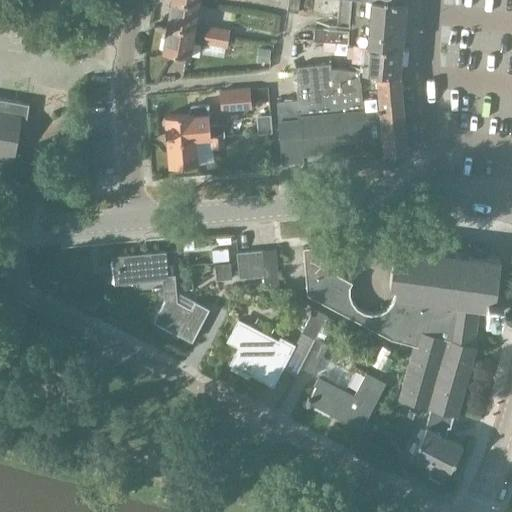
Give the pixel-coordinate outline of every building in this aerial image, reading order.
[(193,29),(197,3),(178,0),(170,0),(166,25),(193,29)] [(287,0),(286,10),(297,12),(298,0),(287,0)] [(401,47),(405,1),(394,0),(337,0),(335,30),(313,28),(313,40),(354,43),(401,47)] [(188,56),(193,29),(166,25),(162,51),(188,56)] [(54,31),(33,27),(31,38),(52,42),(54,31)] [(217,29),(205,27),(203,43),(214,45),(217,29)] [(227,47),(229,31),(217,29),(214,45),(227,47)] [(297,99),(276,101),(278,120),(281,161),(299,159),(299,161),(303,160),(302,154),(368,148),(369,153),(406,150),(400,92),(399,75),(399,69),(401,48),(401,47),(354,43),(353,62),(363,63),(362,71),(330,68),(330,63),(295,67),(297,86),(296,86),(297,99)] [(248,88),(220,90),(222,109),(250,106),(248,88)] [(0,152),(14,155),(19,125),(25,126),(29,104),(0,99),(0,152)] [(223,136),(222,125),(209,126),(207,104),(192,106),(189,109),(189,113),(164,115),(164,117),(162,120),(162,127),(165,129),(166,140),(195,138),(211,137),(223,136)] [(223,136),(211,137),(211,148),(224,147),(223,136)] [(168,166),(197,163),(195,138),(166,140),(168,166)] [(430,407),(427,416),(424,426),(409,455),(430,466),(428,474),(441,480),(445,473),(446,474),(461,444),(444,435),(447,426),(449,426),(452,414),(456,415),(475,345),(473,345),(476,325),(478,306),(484,307),(483,311),(500,313),(502,297),(494,295),(499,258),(483,256),(485,248),(473,247),(471,254),(401,244),(399,255),(392,254),(388,284),(395,285),(394,295),(391,302),(386,308),(379,312),(372,313),(371,313),(363,311),(356,307),(351,301),(349,293),(349,286),(351,281),(337,273),(335,258),(335,257),(334,254),(334,253),(332,251),(331,249),(329,248),(327,246),(324,246),(321,245),(319,245),(302,246),(306,293),(390,337),(413,344),(397,399),(430,407)] [(261,250),(263,275),(264,282),(279,290),(275,248),(261,250)] [(163,291),(174,290),(172,275),(166,275),(164,250),(111,255),(113,283),(162,279),(163,291)] [(251,276),(263,275),(261,250),(248,251),(251,276)] [(238,277),(251,276),(248,251),(236,252),(238,277)] [(193,301),(190,308),(175,300),(174,290),(163,291),(164,298),(152,320),(191,340),(208,308),(193,301)] [(313,337),(325,315),(325,314),(313,307),(301,331),(313,337)] [(271,383),(291,345),(280,339),(278,343),(238,321),(228,339),(240,345),(231,362),(271,383)] [(327,345),(319,340),(314,338),(299,366),(312,374),(327,345)] [(380,343),(371,361),(378,365),(388,347),(380,343)] [(332,409),(362,424),(362,425),(384,382),(365,372),(353,395),(326,380),(317,375),(312,384),(315,385),(309,397),(307,396),(304,401),(307,402),(329,413),(332,409)]
